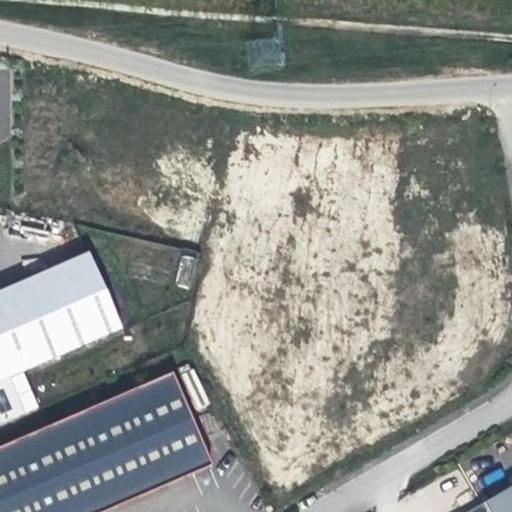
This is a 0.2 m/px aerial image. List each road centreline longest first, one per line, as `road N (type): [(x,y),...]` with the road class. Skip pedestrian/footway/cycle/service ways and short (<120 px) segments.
road 1 (unclassified): [(0,31),(59,37),(273,96),(511,79)]
road 2 (unclassified): [(511,400),(317,511)]
